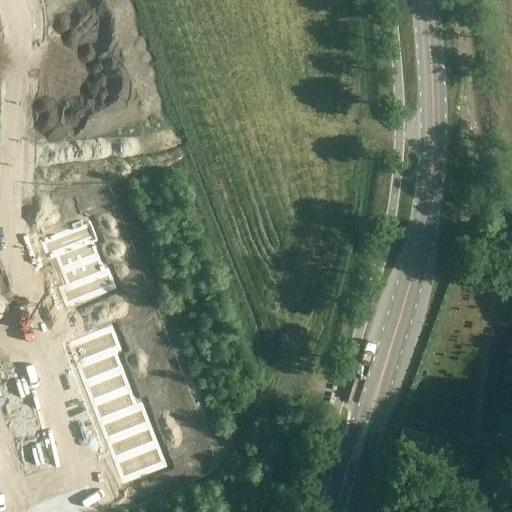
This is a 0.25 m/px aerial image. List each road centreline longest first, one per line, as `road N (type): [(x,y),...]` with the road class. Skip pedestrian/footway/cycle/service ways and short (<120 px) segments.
road 1 (secondary): [(347,491),(427,234),(435,154),(426,0)]
road 2 (residential): [(12,0),(18,14),(9,257),(33,322)]
road 3 (residential): [(33,322),(98,493),(49,511)]
